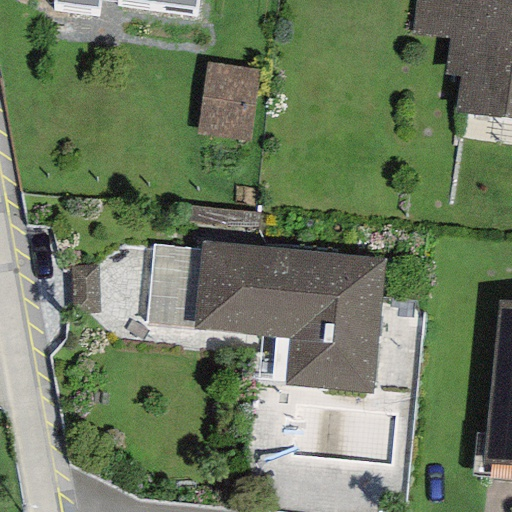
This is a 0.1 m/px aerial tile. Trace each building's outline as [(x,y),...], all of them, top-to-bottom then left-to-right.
[(52,0),(52,3),(98,9),(99,0),(114,0),(114,7),(195,18),(197,0),(52,0)] [(454,114),(511,122),(511,0),(413,0),(409,31),(449,37),(444,74),(459,76),(454,114)] [(260,70),(205,63),(196,134),(250,141),(260,70)] [(384,259),(200,241),(199,250),(190,330),(288,340),(283,386),(370,395),(384,259)] [(190,330),(199,250),(155,245),(146,325),(190,330)] [(511,303),(499,302),(484,463),(511,465),(511,303)]
